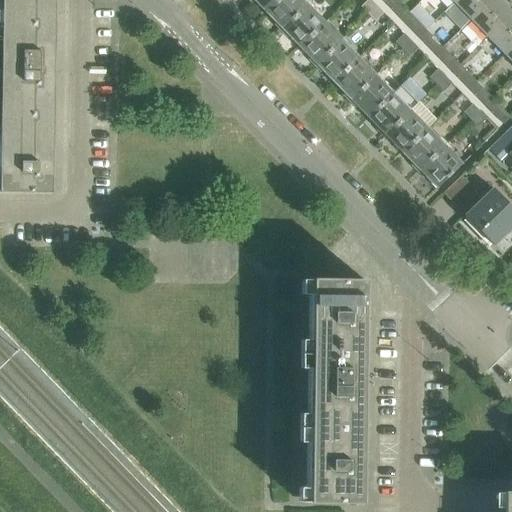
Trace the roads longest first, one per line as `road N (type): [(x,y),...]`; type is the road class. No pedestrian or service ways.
road 1 (tertiary): [(415,270),(151,0)]
road 2 (residential): [(477,511),(477,494),(410,494),(415,270)]
road 3 (residential): [(0,208),(72,209),(76,0)]
